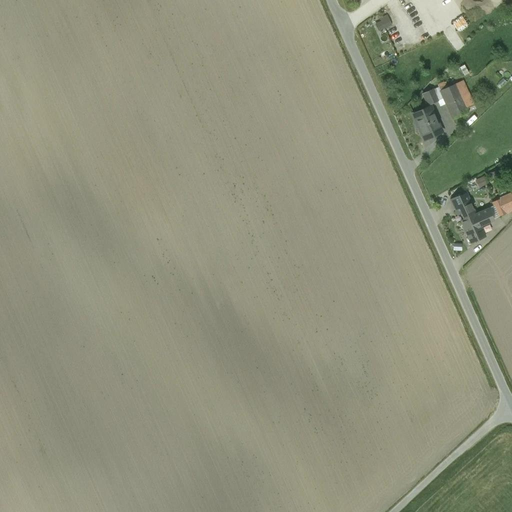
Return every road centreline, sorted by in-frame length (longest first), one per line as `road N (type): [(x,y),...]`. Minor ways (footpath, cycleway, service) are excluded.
road 1 (unclassified): [(330,0),(507,406)]
road 2 (unclassified): [(394,511),(507,406)]
